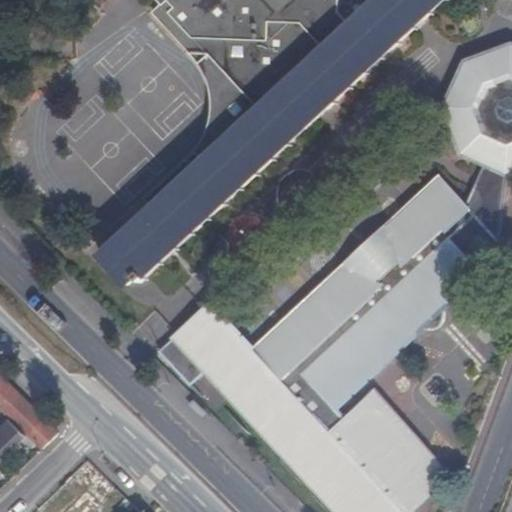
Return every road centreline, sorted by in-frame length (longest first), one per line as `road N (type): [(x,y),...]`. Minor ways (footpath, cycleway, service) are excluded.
road 1 (secondary): [(257,511),(0,251)]
road 2 (secondary): [(0,319),(106,418)]
road 3 (residential): [(106,418),(7,511)]
road 4 (secondary): [(106,418),(198,511)]
